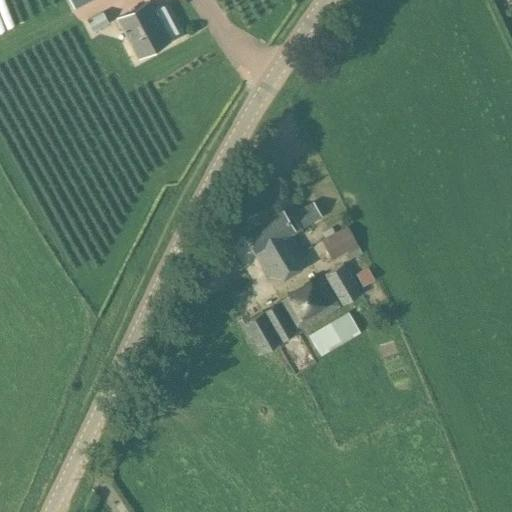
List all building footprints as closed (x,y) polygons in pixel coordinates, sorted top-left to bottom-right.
[(138,56),(169,40),(167,37),(177,32),(163,4),(153,10),(148,1),(117,17),(138,56)] [(85,20),(93,31),(109,22),(103,11),(85,20)] [(291,214),(299,229),(322,216),(313,201),(291,214)] [(282,210),(243,232),(256,255),(268,277),(304,257),(291,235),(295,233),(300,230),(299,229),(291,214),(287,217),(282,210)] [(321,238),(332,260),(359,246),(347,224),(321,238)] [(324,274),(342,305),(361,293),(344,262),(324,274)] [(355,275),(361,286),(374,279),(368,267),(355,275)] [(277,301),(262,310),(279,343),(295,333),(341,306),(322,275),(277,302),(277,301)] [(242,322),(261,354),(279,343),(262,310),(242,322)] [(319,352),(340,340),(329,322),(309,334),(319,352)]
